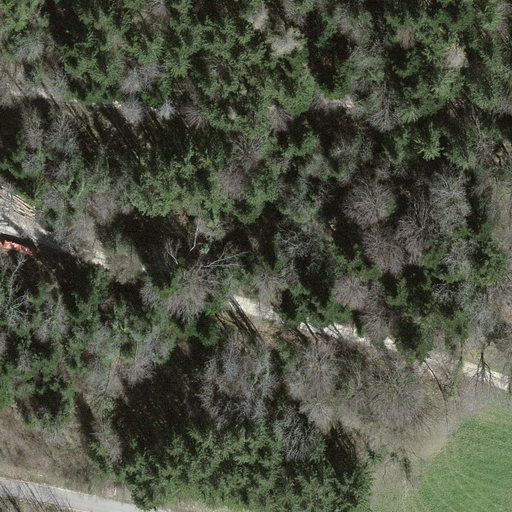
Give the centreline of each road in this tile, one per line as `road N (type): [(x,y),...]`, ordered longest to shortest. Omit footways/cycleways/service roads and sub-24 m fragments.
road 1 (track): [(511,382),(0,215)]
road 2 (track): [(511,85),(281,106),(0,88)]
road 3 (unclassified): [(124,511),(0,488)]
